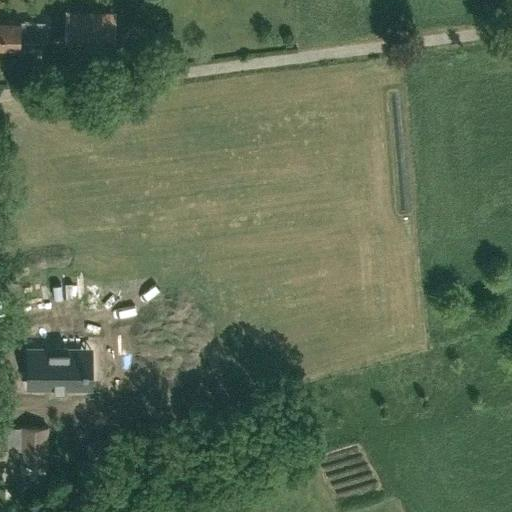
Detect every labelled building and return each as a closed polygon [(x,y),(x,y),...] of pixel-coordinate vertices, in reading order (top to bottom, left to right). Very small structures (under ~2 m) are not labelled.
[(66,39),(113,41),(113,16),(67,15),(66,39)] [(0,47),(19,48),(19,41),(46,42),(46,21),(20,20),(0,19),(0,47)] [(63,389),(64,389),(64,385),(85,385),(85,369),(87,369),(87,364),(76,364),(76,354),(61,354),(61,348),(28,348),(28,385),(54,385),(54,389),(55,389),(55,385),(63,385),(63,389)] [(46,464),(47,426),(22,425),(22,426),(5,426),(5,428),(0,427),(0,457),(6,458),(6,451),(20,451),(20,463),(46,464)] [(117,434),(85,444),(91,464),(124,454),(117,434)] [(220,487),(214,477),(199,485),(205,495),(206,496),(220,488),(220,487)]
